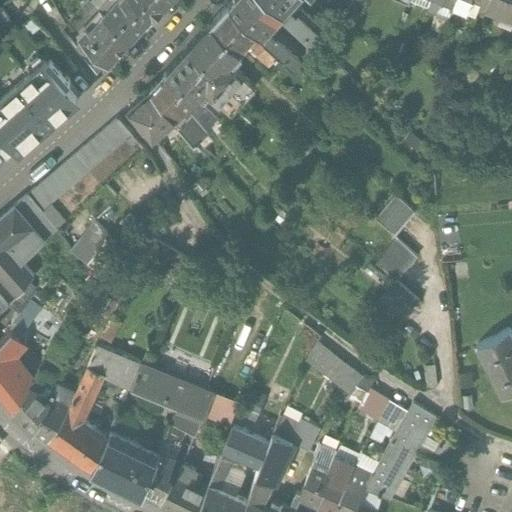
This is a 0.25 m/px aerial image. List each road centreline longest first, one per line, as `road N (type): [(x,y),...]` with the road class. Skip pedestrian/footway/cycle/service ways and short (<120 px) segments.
road 1 (residential): [(0,191),(199,0)]
road 2 (residential): [(155,511),(73,474),(0,404)]
